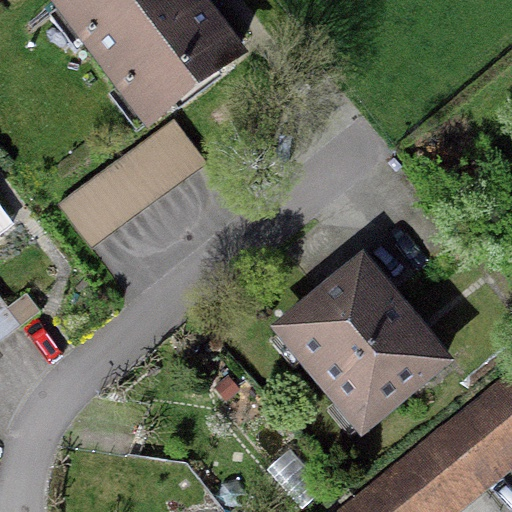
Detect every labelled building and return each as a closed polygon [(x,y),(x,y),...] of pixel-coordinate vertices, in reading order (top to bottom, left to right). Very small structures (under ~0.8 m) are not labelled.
[(231,62),(183,0),(73,0),(60,10),(147,125),(231,62)] [(201,170),(170,128),(57,211),(88,253),(201,170)] [(278,337),(357,434),(437,370),(357,273),(278,337)] [(0,342),(10,335),(34,317),(22,301),(4,315),(0,309),(0,342)] [(511,381),(438,442),(476,488),(511,458),(511,381)] [(351,511),(446,511),(476,488),(438,442),(351,511)]
